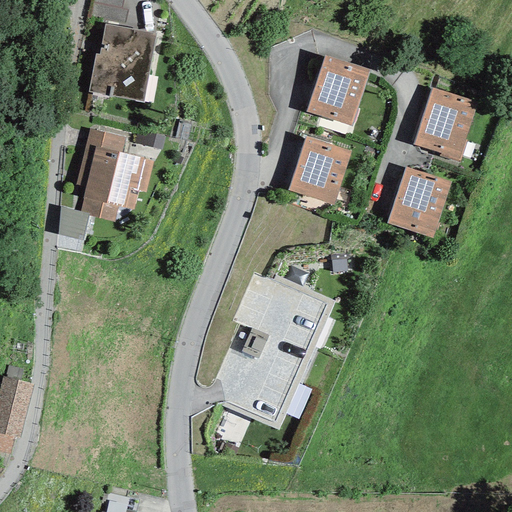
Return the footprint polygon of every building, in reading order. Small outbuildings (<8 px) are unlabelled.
[(125,25),(128,11),(121,9),(122,0),(93,0),(90,18),(125,25)] [(88,93),(143,103),(156,33),(104,24),(99,54),(95,54),(88,93)] [(369,70),(324,56),(306,112),(350,126),(369,70)] [(477,102),(431,87),(412,145),(458,160),(477,102)] [(146,193),(153,161),(121,152),(124,137),(89,129),(75,185),(85,187),(80,211),(88,214),(114,222),(118,207),(134,211),(138,192),(146,193)] [(351,151),(305,136),(288,190),(333,205),(351,151)] [(449,182),(404,168),(386,223),(432,237),(449,182)] [(60,207),(57,235),(82,240),(88,214),(80,211),(60,207)] [(273,281),(252,273),(232,321),(240,324),(208,398),(277,429),(334,302),(275,275),(273,281)] [(33,385),(3,377),(0,386),(0,451),(10,454),(14,437),(19,439),(33,385)] [(108,501),(127,506),(129,498),(107,493),(106,501),(108,501)] [(108,501),(105,511),(125,511),(126,510),(127,506),(108,501)]
